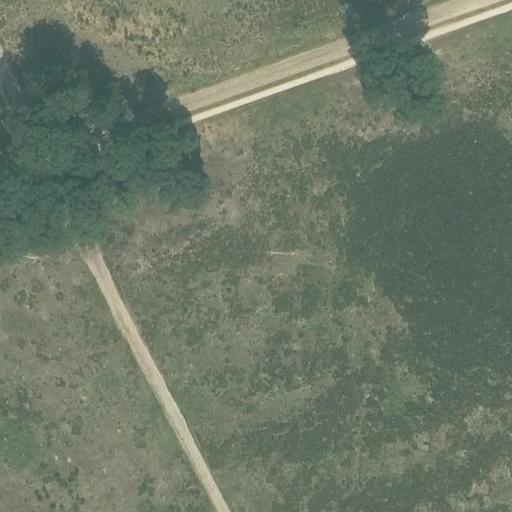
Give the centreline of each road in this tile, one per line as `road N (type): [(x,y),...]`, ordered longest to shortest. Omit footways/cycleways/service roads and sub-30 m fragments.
road 1 (track): [(0,170),(482,0)]
road 2 (track): [(225,511),(0,55)]
